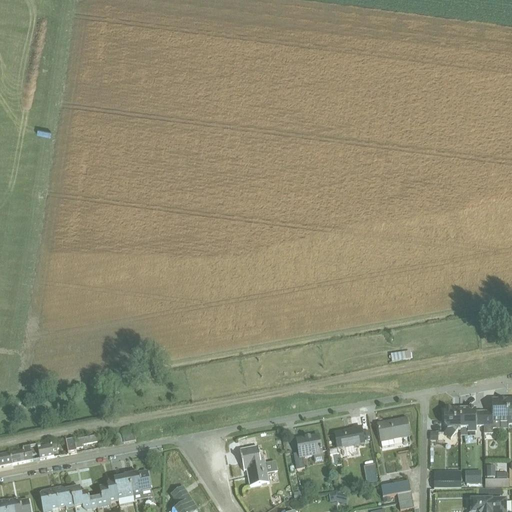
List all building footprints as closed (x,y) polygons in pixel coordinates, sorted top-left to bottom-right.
[(410,362),(409,354),(391,357),(392,365),(410,362)] [(484,413),(484,428),(484,436),(493,436),(492,430),(500,431),(500,425),(508,424),(508,401),(492,401),(492,413),(484,413)] [(460,411),(460,431),(468,431),(468,435),(469,435),(469,436),(475,436),(475,435),(476,434),(476,428),(484,428),(484,413),(476,413),(476,409),(460,410),(460,411)] [(460,431),(460,411),(444,411),(444,428),(446,429),(444,431),(446,433),(444,434),(451,441),(456,435),(458,433),(458,432),(460,432),(460,431)] [(407,421),(377,427),(382,451),(394,448),(393,442),(410,439),(407,421)] [(353,431),(334,435),(337,452),(366,446),(362,428),(352,430),(353,431)] [(121,434),(124,446),(136,443),(133,431),(121,434)] [(434,443),(434,432),(425,432),(425,443),(434,443)] [(299,457),(294,457),(297,472),(305,471),(303,461),(314,459),(315,465),(324,463),(319,437),(296,441),(299,457)] [(75,443),(66,445),(68,457),(77,455),(76,451),(83,449),(82,447),(97,444),(96,439),(75,443)] [(38,450),(39,457),(40,462),(54,459),(53,452),(52,448),(38,450)] [(10,456),(12,467),(33,463),(32,459),(39,457),(38,450),(38,449),(24,452),(24,453),(10,456)] [(240,452),(241,461),(242,465),(244,474),(244,473),(247,472),(250,489),(249,489),(250,489),(269,485),(268,476),(278,474),(275,464),(265,466),(264,459),(260,460),(258,449),(257,449),(240,453),(240,452)] [(0,469),(12,467),(10,456),(0,457),(0,469)] [(374,467),(364,469),(367,485),(377,483),(374,467)] [(495,467),(486,468),(486,478),(495,478),(495,467)] [(481,472),(465,472),(466,485),(481,484),(481,472)] [(129,477),(135,503),(153,500),(147,474),(129,477)] [(115,483),(119,504),(120,507),(135,504),(135,503),(129,477),(125,477),(123,480),(115,481),(115,483)] [(461,479),(434,479),(434,492),(461,491),(461,479)] [(509,481),(485,482),(486,490),(509,490),(509,481)] [(95,500),(97,511),(111,508),(111,506),(119,504),(115,483),(109,484),(107,487),(100,489),(101,499),(95,500)] [(404,485),(394,487),(382,490),(384,504),(391,503),(390,498),(398,497),(411,494),(409,484),(404,485)] [(192,511),(198,511),(199,511),(183,488),(183,489),(195,508),(192,509),(194,511),(192,511)] [(72,491),(75,510),(83,508),(83,510),(85,511),(90,511),(97,511),(95,500),(90,501),(88,494),(87,493),(81,494),(80,489),(72,491)] [(195,508),(183,489),(171,496),(179,508),(173,511),(192,511),(194,511),(192,509),(195,508)] [(55,491),(59,511),(66,510),(66,511),(75,510),(72,491),(65,492),(62,490),(55,491)] [(59,511),(55,491),(42,494),(40,497),(43,511),(59,511)] [(291,493),(282,498),(286,504),(293,500),(291,493)] [(411,494),(398,497),(399,505),(412,502),(411,494)] [(336,495),(328,496),(329,503),(335,502),(340,504),(342,504),(345,505),(347,498),(336,495)] [(13,502),(14,511),(30,511),(29,502),(21,503),(20,501),(13,502)] [(470,511),(511,511),(511,504),(507,504),(507,501),(486,501),(470,502),(470,511)] [(0,503),(0,511),(14,511),(13,502),(7,504),(5,503),(0,503)] [(412,502),(399,505),(400,511),(403,511),(414,510),(412,502)]
